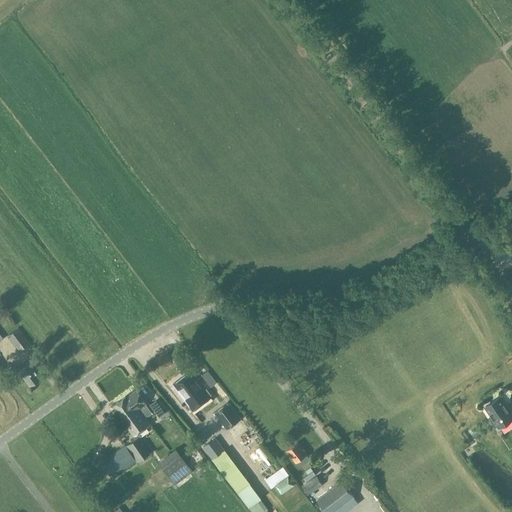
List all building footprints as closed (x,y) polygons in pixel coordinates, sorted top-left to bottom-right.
[(6,336),(18,352),(30,343),(18,327),(14,322),(4,329),(8,335),(6,336)] [(202,362),(195,353),(192,355),(199,364),(202,362)] [(21,363),(24,367),(19,371),(29,385),(40,377),(36,372),(37,371),(31,362),(31,363),(27,358),(21,363)] [(193,411),(211,397),(191,370),(173,384),(193,411)] [(217,383),(208,371),(202,375),(211,387),(217,383)] [(137,463),(140,461),(151,453),(140,439),(142,437),(140,434),(152,426),(146,419),(153,414),(146,404),(147,403),(137,390),(128,396),(127,395),(113,405),(123,418),(121,420),(122,421),(127,428),(135,438),(103,462),(114,477),(136,461),(137,463)] [(511,407),(510,408),(500,392),(486,400),(491,410),(489,411),(495,421),(497,420),(498,422),(511,413),(511,407)] [(155,411),(161,407),(156,400),(150,405),(155,411)] [(214,412),(227,430),(241,419),(229,402),(214,412)] [(122,421),(115,426),(121,433),(127,428),(122,421)] [(239,437),(242,441),(252,434),(249,429),(239,437)] [(216,437),(203,447),(213,460),(225,450),(216,437)] [(300,468),(311,459),(307,455),(297,442),(287,451),(296,463),(300,468)] [(259,445),(254,449),(264,461),(268,458),(259,445)] [(158,462),(167,474),(175,485),(193,471),(177,449),(167,456),(160,461),(158,462)] [(308,466),(301,470),(306,477),(313,472),(308,466)] [(271,488),(289,475),(283,467),(265,479),(271,488)] [(308,495),(323,485),(317,476),(302,486),(300,488),(306,496),(308,494),(308,495)] [(327,511),(333,511),(354,497),(341,481),(318,499),(327,511)] [(275,493),(282,507),(291,502),(284,488),(275,493)] [(131,511),(125,503),(112,511),(131,511)]
